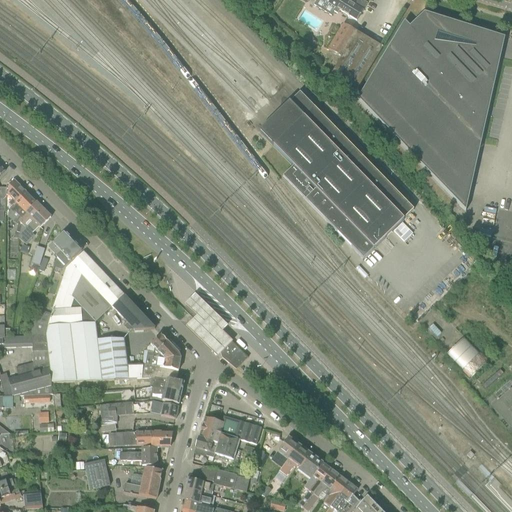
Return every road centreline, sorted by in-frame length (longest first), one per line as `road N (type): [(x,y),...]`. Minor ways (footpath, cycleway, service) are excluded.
road 1 (secondary): [(456,511),(160,208),(0,75)]
road 2 (secondary): [(0,110),(172,251),(430,511)]
road 3 (residential): [(212,363),(0,144)]
road 4 (residential): [(398,511),(367,479),(212,363)]
road 5 (residential): [(168,511),(212,363)]
